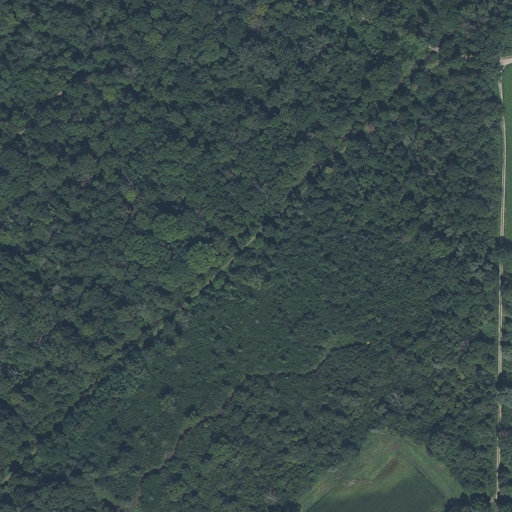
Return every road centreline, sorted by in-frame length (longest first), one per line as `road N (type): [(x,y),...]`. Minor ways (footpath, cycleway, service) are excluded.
road 1 (track): [(511,61),(446,58),(431,66),(0,485)]
road 2 (track): [(460,505),(497,495),(502,63)]
road 3 (track): [(446,58),(380,27),(250,0)]
road 4 (track): [(157,0),(55,96)]
